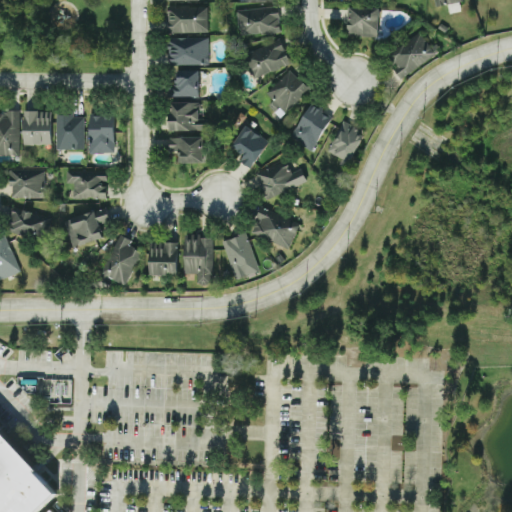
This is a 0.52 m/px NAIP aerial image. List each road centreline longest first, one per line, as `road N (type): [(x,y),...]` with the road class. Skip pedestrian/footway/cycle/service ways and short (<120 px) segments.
road 1 (residential): [(0,312),(192,310),(283,288),(338,239),(413,100),(442,74),(511,47)]
road 2 (residential): [(138,0),(142,203)]
road 3 (residential): [(0,79),(138,80)]
